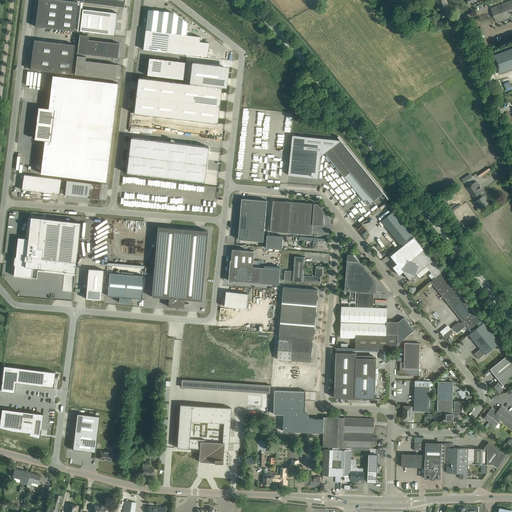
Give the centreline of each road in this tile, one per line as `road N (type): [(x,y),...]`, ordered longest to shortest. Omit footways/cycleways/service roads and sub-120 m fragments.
road 1 (primary): [(511,318),(246,0)]
road 2 (unclassified): [(391,432),(455,433),(482,402),(481,392),(349,228)]
road 3 (unclassified): [(312,498),(140,487),(54,466)]
road 4 (unclassified): [(390,409),(330,406),(324,398),(335,245),(349,228)]
road 5 (unclassified): [(223,220),(207,320),(74,310)]
road 6 (unclassified): [(175,0),(241,52),(227,186)]
road 7 (unclassified): [(112,211),(137,0)]
road 8 (unclassified): [(3,203),(28,0)]
road 9 (unclassified): [(511,150),(455,0)]
road 10 (unclassified): [(54,466),(74,310)]
road 11 (unclassified): [(349,228),(319,194),(227,186)]
